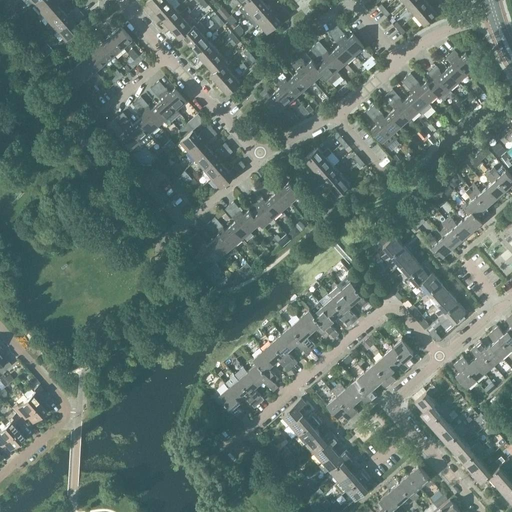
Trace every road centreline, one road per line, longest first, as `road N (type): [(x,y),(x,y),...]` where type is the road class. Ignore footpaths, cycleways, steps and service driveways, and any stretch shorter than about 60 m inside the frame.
road 1 (residential): [(439,360),(386,304),(239,435)]
road 2 (residential): [(485,511),(389,404),(439,360)]
road 3 (residential): [(0,475),(66,413),(0,330)]
road 4 (residential): [(140,177),(183,224),(261,156)]
road 5 (residential): [(401,60),(352,3),(341,3),(299,39)]
road 6 (residential): [(165,57),(261,156)]
